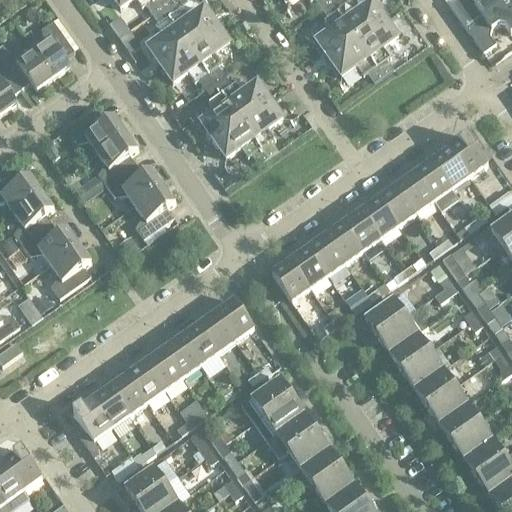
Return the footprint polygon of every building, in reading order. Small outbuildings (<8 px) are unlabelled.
[(162,12),(154,0),(111,0),(120,12),(135,2),(142,12),(146,9),(153,18),(162,12)] [(154,0),(162,12),(172,5),(168,0),(154,0)] [(331,6),(326,0),(284,0),(289,6),(297,0),(306,0),(311,6),(315,3),(321,12),(331,6)] [(347,8),(341,0),(338,0),(331,6),(357,43),(386,23),(373,5),(358,15),(351,5),(347,8)] [(508,4),(505,0),(482,0),(481,4),(474,9),(468,8),(462,0),(449,9),(460,24),(462,23),(465,27),(463,29),(466,33),(508,4)] [(511,9),(508,4),(466,33),(469,38),(471,37),(475,41),(473,43),(483,57),(496,48),(490,40),(491,34),(499,29),(505,30),(511,38),(511,37),(511,9)] [(179,14),(172,5),(162,12),(189,49),(217,29),(204,11),(190,21),(183,11),(179,14)] [(357,43),(331,6),(321,12),(328,22),(324,24),(331,35),(316,45),(329,63),(357,43)] [(189,49),(162,12),(153,18),(159,28),(155,31),(162,41),(148,51),(160,69),(189,49)] [(398,41),(386,23),(357,43),(384,81),(394,74),(387,65),(391,62),(384,52),(398,41)] [(44,47),(33,54),(54,83),(71,71),(65,63),(75,56),(53,26),(41,34),(42,35),(44,47)] [(230,48),(217,29),(189,49),(215,87),(225,80),(218,71),(222,68),(215,58),(230,48)] [(384,81),(357,43),(329,63),(342,81),(356,71),(363,81),(367,78),(374,88),(384,81)] [(215,87),(189,49),(160,69),(173,87),(188,77),(195,87),(199,85),(206,94),(215,87)] [(54,83),(33,54),(22,62),(12,56),(12,55),(0,63),(22,94),(31,87),(36,95),(54,83)] [(22,94),(0,63),(0,119),(1,120),(18,108),(12,100),(22,94)] [(232,89),(225,80),(215,87),(242,124),(270,105),(257,86),(243,97),(236,86),(232,89)] [(242,124),(215,87),(206,94),(212,103),(208,106),(215,116),(201,126),(213,144),(242,124)] [(283,123),(270,105),(242,124),(268,162),(278,155),(271,146),(275,143),(268,133),(283,123)] [(90,147),(97,158),(126,137),(114,120),(106,126),(99,116),(68,137),(77,150),(78,149),(90,147)] [(268,162),(242,124),(213,144),(226,163),(241,152),(248,163),(252,160),(259,169),(268,162)] [(138,154),(126,137),(97,158),(105,169),(99,179),(98,179),(106,191),(137,169),(130,160),(138,154)] [(468,140),(449,153),(469,182),(488,169),(468,140)] [(47,155),(45,156),(52,165),(61,159),(54,149),(47,155)] [(469,182),(449,153),(432,165),(452,194),(469,182)] [(452,194),(432,165),(414,178),(434,207),(435,206),(442,216),(458,205),(451,195),(452,194)] [(143,179),(137,169),(106,191),(115,203),(115,202),(127,200),(135,211),(163,190),(151,173),(143,179)] [(0,207),(6,206),(13,217),(42,197),(30,179),(22,185),(15,175),(0,185),(0,207)] [(434,207),(414,178),(396,190),(416,219),(434,207)] [(176,207),(163,190),(135,211),(142,222),(136,232),(135,232),(144,244),(175,223),(168,213),(176,207)] [(416,219),(396,190),(378,203),(399,232),(416,219)] [(78,194),(77,195),(84,206),(90,202),(83,191),(78,194)] [(489,209),(496,219),(511,207),(511,199),(509,195),(489,209)] [(54,214),(42,197),(13,217),(21,228),(16,240),(15,240),(22,250),(53,229),(46,219),(54,214)] [(399,232),(378,203),(361,215),(381,244),(399,232)] [(381,244),(361,215),(343,228),(363,257),(381,244)] [(484,218),(474,225),(478,232),(488,225),(484,218)] [(511,218),(491,234),(504,252),(511,246),(511,218)] [(478,232),(474,225),(464,232),(469,238),(478,232)] [(363,257),(343,228),(325,240),(346,269),(363,257)] [(59,238),(53,229),(22,250),(30,262),(31,262),(43,259),(50,270),(79,250),(67,232),(59,238)] [(346,269),(325,240),(308,253),(328,281),(346,269)] [(119,251),(117,253),(124,263),(139,252),(132,243),(119,251)] [(448,243),(438,250),(443,256),(453,250),(448,243)] [(1,254),(0,255),(5,262),(18,253),(13,245),(1,254)] [(91,267),(79,250),(50,270),(58,281),(52,291),(51,291),(60,304),(90,282),(83,272),(91,267)] [(443,256),(438,250),(429,257),(433,263),(443,256)] [(328,281),(308,253),(290,265),(310,294),(328,281)] [(310,294),(290,265),(271,278),(292,307),(310,294)] [(412,268),(403,275),(407,282),(417,275),(412,268)] [(460,271),(452,277),(457,285),(465,279),(460,271)] [(407,282),(403,275),(393,282),(398,288),(407,282)] [(470,286),(465,279),(457,285),(470,302),(478,297),(483,293),(475,283),(470,286)] [(452,288),(447,280),(439,286),(445,293),(452,288)] [(458,296),(452,288),(445,293),(450,301),(458,296)] [(377,293),(367,300),(372,306),(382,300),(377,293)] [(490,314),(478,297),(470,302),(482,320),(490,314)] [(372,306),(367,300),(358,307),(362,313),(372,306)] [(45,303),(36,309),(42,317),(51,311),(45,303)] [(364,322),(377,341),(406,321),(393,303),(364,322)] [(234,304),(215,317),(236,346),(254,333),(234,304)] [(406,321),(377,341),(390,358),(418,339),(428,332),(415,314),(406,321)] [(495,322),(490,314),(482,320),(488,328),(495,322)] [(477,323),(472,315),(464,321),(469,329),(477,323)] [(38,317),(29,324),(33,330),(43,323),(39,317),(38,317)] [(236,346),(215,317),(198,330),(218,359),(236,346)] [(342,318),(332,325),(337,331),(346,325),(342,318)] [(0,322),(0,345),(20,332),(11,319),(10,320),(0,322)] [(483,331),(477,323),(469,329),(475,337),(483,331)] [(337,331),(332,325),(323,332),(327,338),(337,331)] [(218,359),(198,330),(180,342),(200,371),(218,359)] [(503,332),(495,338),(501,347),(509,342),(503,332)] [(430,356),(418,339),(390,358),(402,376),(430,356)] [(200,371),(180,342),(162,355),(183,383),(200,371)] [(511,345),(509,342),(501,347),(507,355),(511,351),(511,345)] [(23,357),(16,347),(0,358),(0,368),(2,371),(23,357)] [(502,359),(497,351),(481,362),(486,370),(494,364),(502,359)] [(183,383),(162,355),(145,367),(165,396),(183,383)] [(443,374),(430,356),(402,376),(415,394),(443,374)] [(508,366),(502,359),(494,364),(500,372),(508,366)] [(165,396),(145,367),(127,379),(148,408),(165,396)] [(267,371),(258,377),(262,384),(272,377),(267,371)] [(455,392),(443,374),(415,394),(427,411),(455,392)] [(262,384),(258,377),(248,384),(253,391),(262,384)] [(148,408),(127,379),(109,392),(130,421),(148,408)] [(279,382),(251,402),(241,409),(254,428),(292,401),(279,382)] [(130,421),(109,392),(92,404),(112,433),(130,421)] [(468,409),(455,392),(427,411),(440,429),(468,409)] [(232,395),(222,402),(227,409),(237,402),(232,395)] [(305,418),(292,401),(254,428),(267,445),(305,418)] [(227,409),(222,402),(213,409),(217,415),(227,409)] [(112,433),(92,404),(73,417),(94,446),(112,433)] [(480,427),(468,409),(440,429),(452,447),(480,427)] [(317,436),(305,418),(267,445),(279,463),(289,456),(317,436)] [(197,420),(187,427),(192,434),(201,427),(197,420)] [(192,434),(187,427),(177,434),(182,440),(192,434)] [(493,444),(480,427),(452,447),(464,464),(493,444)] [(330,454),(317,436),(289,456),(301,474),(330,454)] [(220,440),(212,445),(218,453),(225,448),(220,440)] [(505,462),(493,444),(464,464),(477,482),(505,462)] [(161,445),(152,452),(156,458),(166,452),(161,445)] [(231,456),(225,448),(218,453),(223,461),(231,456)] [(213,457),(207,449),(199,455),(205,462),(213,457)] [(156,458),(152,452),(142,459),(147,465),(156,458)] [(22,453),(3,466),(24,495),(42,482),(22,453)] [(342,471),(330,454),(301,474),(314,491),(342,471)] [(218,465),(213,457),(205,462),(210,470),(218,465)] [(111,475),(118,485),(139,471),(132,461),(111,475)] [(511,483),(511,472),(505,462),(477,482),(489,500),(511,483)] [(17,511),(29,504),(24,495),(3,466),(0,468),(0,499),(9,511),(17,511)] [(125,491),(138,510),(166,490),(153,471),(125,491)] [(354,489),(342,471),(314,491),(326,509),(354,489)] [(245,475),(237,481),(242,489),(250,483),(245,475)] [(256,491),(250,483),(242,489),(248,496),(256,491)] [(509,511),(511,510),(511,483),(489,500),(497,511),(509,511)] [(238,492),(232,484),(224,490),(230,498),(238,492)] [(359,511),(367,507),(354,489),(326,509),(328,511),(359,511)] [(171,511),(179,507),(166,490),(138,510),(139,511),(171,511)] [(243,500),(238,492),(230,498),(235,505),(243,500)] [(0,511),(9,511),(0,499),(0,511)]
